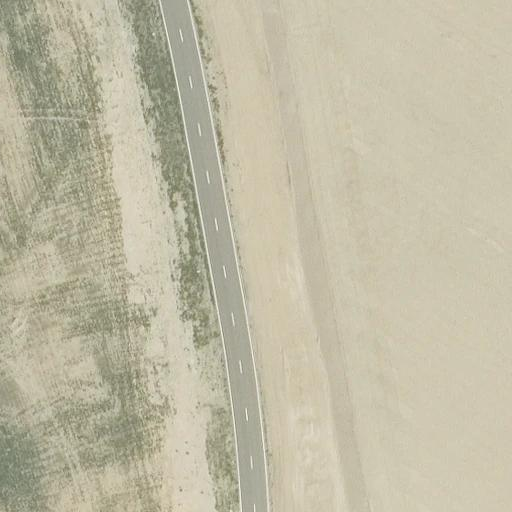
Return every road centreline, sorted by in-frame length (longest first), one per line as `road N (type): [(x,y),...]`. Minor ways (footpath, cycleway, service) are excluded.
road 1 (unclassified): [(251,511),(231,320),(172,0)]
road 2 (unclassified): [(0,218),(69,511)]
